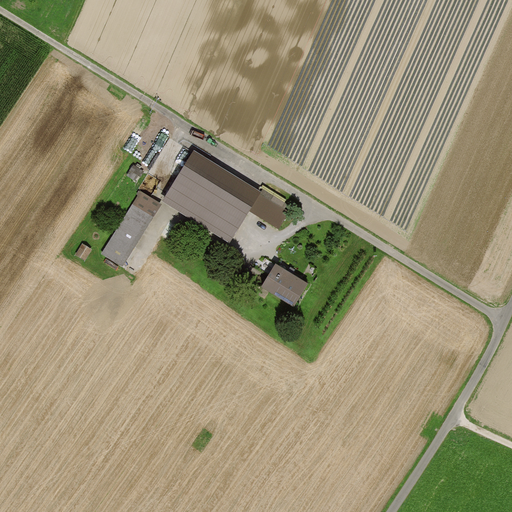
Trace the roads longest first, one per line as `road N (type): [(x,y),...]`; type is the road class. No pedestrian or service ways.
road 1 (unclassified): [(505,312),(0,10)]
road 2 (unclassified): [(505,312),(458,410),(391,511)]
